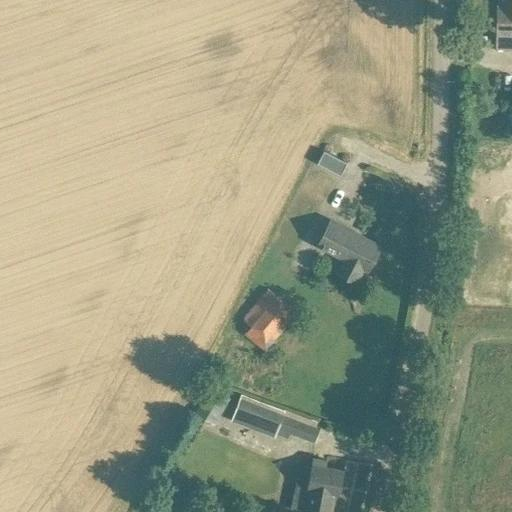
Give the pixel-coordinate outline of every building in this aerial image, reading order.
[(511,0),(498,0),(498,3),(497,3),(496,48),(511,48),(511,0)] [(347,163),(324,151),(317,163),(340,175),(347,163)] [(331,220),(319,244),(345,258),(338,272),(356,281),(363,267),(368,270),(380,246),(331,220)] [(249,344),(263,355),(297,312),(268,289),(243,319),(251,326),(245,333),(252,339),(249,344)] [(214,424),(228,400),(210,390),(196,413),(214,424)] [(283,412),(240,396),(230,419),(274,437),(277,428),(314,442),(319,428),(283,412)] [(326,466),(327,461),(312,458),(310,468),(302,466),(294,510),(305,511),(331,511),(335,493),(339,494),(344,470),(326,466)]
